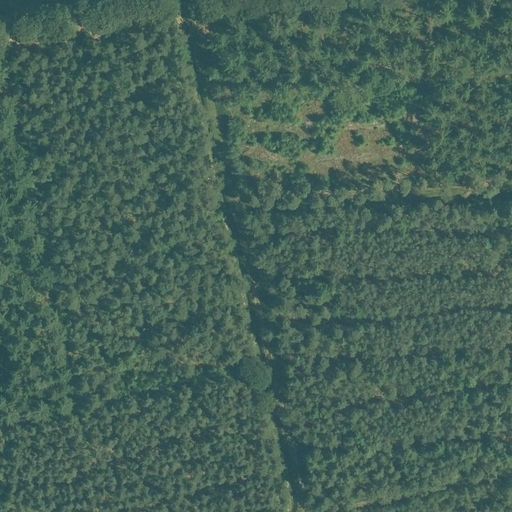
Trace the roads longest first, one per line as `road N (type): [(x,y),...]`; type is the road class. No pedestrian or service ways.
road 1 (track): [(185,6),(315,511)]
road 2 (track): [(0,37),(185,6),(289,0)]
road 3 (track): [(235,200),(511,183)]
road 4 (track): [(337,511),(511,470)]
